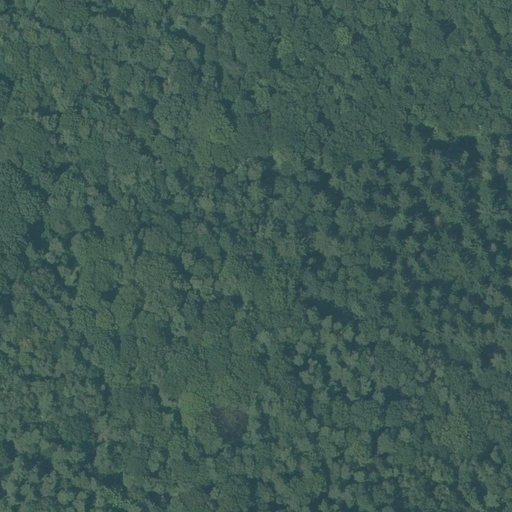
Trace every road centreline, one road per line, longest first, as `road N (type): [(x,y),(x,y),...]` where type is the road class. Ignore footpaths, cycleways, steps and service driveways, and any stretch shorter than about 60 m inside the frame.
road 1 (track): [(511,373),(90,211)]
road 2 (track): [(90,211),(215,194),(511,132)]
road 3 (track): [(38,207),(97,349),(118,511)]
road 4 (track): [(410,153),(470,0)]
road 5 (track): [(0,329),(38,207)]
